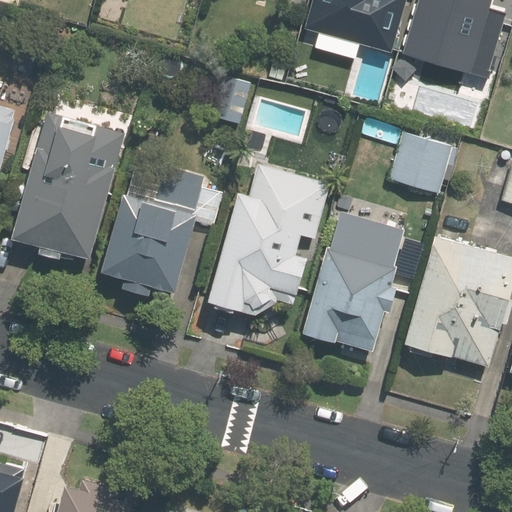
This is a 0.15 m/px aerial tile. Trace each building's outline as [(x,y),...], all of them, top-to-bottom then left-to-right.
[(305,0),(301,16),(386,41),(398,0),(305,0)] [(504,7),(489,3),(490,0),(415,0),(402,47),(485,71),(504,7)] [(251,82),(222,75),(218,91),(247,98),(251,82)] [(443,99),(418,89),(409,113),(433,122),(443,99)] [(0,167),(14,119),(11,118),(13,111),(0,106),(0,167)] [(57,260),(59,252),(87,260),(123,133),(45,112),(9,238),(36,246),(34,254),(57,260)] [(453,146),(402,131),(387,179),(438,194),(453,146)] [(511,159),(500,201),(511,204),(511,159)] [(170,295),(193,217),(214,223),(222,195),(199,188),(203,174),(160,162),(157,172),(134,165),(125,196),(120,194),(97,272),(121,279),(118,289),(146,297),(149,288),(170,295)] [(328,184),(256,163),(246,197),(236,193),(203,301),(252,316),(279,301),(291,304),(304,256),(293,253),(298,235),(312,239),(328,184)] [(388,286),(405,226),(339,207),(327,247),(324,246),(299,332),(332,341),(332,340),(370,350),(381,311),(386,312),(393,288),(388,286)] [(408,345),(406,350),(428,356),(429,351),(486,368),(511,277),(511,258),(432,235),(401,343),(408,345)] [(0,511),(11,511),(24,468),(0,461),(0,511)] [(52,511),(126,511),(129,502),(116,499),(118,489),(79,479),(76,489),(60,484),(52,511)]
